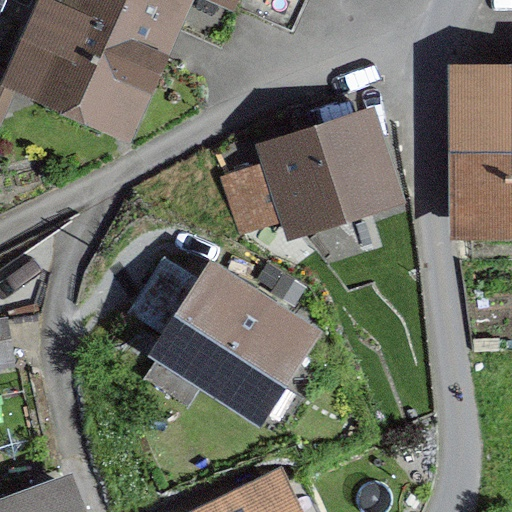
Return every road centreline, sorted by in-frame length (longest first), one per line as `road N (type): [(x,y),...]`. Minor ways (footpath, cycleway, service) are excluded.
road 1 (unclassified): [(411,63),(454,447),(447,511)]
road 2 (residential): [(97,188),(312,79),(411,63)]
road 3 (residential): [(95,511),(52,362),(59,301),(97,188)]
